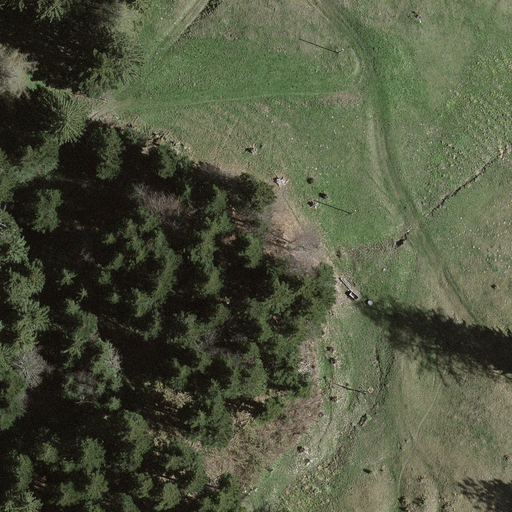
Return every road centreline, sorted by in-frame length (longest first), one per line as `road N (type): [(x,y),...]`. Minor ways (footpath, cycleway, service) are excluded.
road 1 (track): [(376,81),(305,96),(0,116)]
road 2 (track): [(376,81),(387,168),(511,375)]
